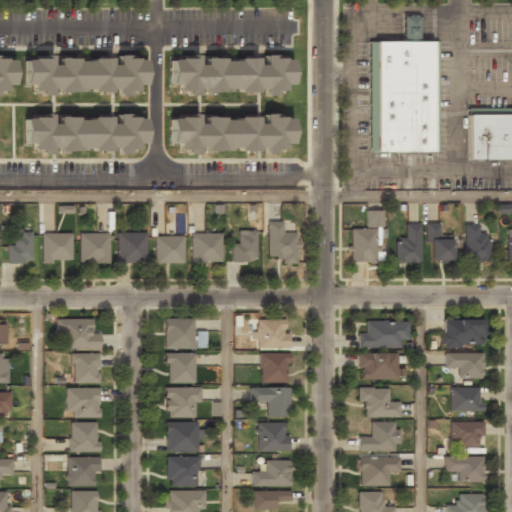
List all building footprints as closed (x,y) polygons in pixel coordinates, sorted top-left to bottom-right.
[(401,40),(417,41),(417,17),(402,16),(401,40)] [(367,41),(367,152),(436,152),(436,41),(367,41)] [(141,57),(115,57),(115,64),(108,64),(108,58),(52,58),(52,56),(21,56),(21,84),(31,84),(31,95),(48,94),(48,91),(114,90),(114,93),(133,93),(133,85),(142,84),(141,57)] [(167,57),(167,84),(176,84),(176,94),(194,94),(194,91),(260,91),(260,94),(278,94),(278,84),(288,84),(288,56),(261,56),(261,63),(254,64),(254,58),(197,58),(197,56),(167,57)] [(10,57),(0,57),(0,93),(2,93),(2,84),(11,84),(10,57)] [(511,114),(465,114),(465,159),(511,159),(511,114)] [(141,116),(112,115),(111,118),(51,117),(51,115),(22,115),(21,144),(31,144),(31,153),(49,154),(49,149),(114,150),(114,153),(132,153),(133,143),(141,143),(141,116)] [(167,115),(167,144),(176,144),(176,154),(195,154),(195,150),(260,149),(260,153),(279,153),(278,143),(288,143),(287,115),(257,115),(257,117),(197,117),(197,115),(167,115)] [(380,212),(364,211),(364,227),(379,227),(380,212)] [(265,222),(265,257),(278,257),(278,264),(295,264),(294,233),(281,233),(280,222),(265,222)] [(450,261),(450,237),(438,237),(438,223),(424,223),(424,261),(450,261)] [(418,262),(418,224),(403,224),(403,239),(393,239),(393,262),(418,262)] [(462,263),(487,263),(487,234),(476,234),(476,224),(462,224),(462,263)] [(349,263),(375,263),(375,229),(349,229),(349,263)] [(254,231),(237,231),(237,242),(229,242),(229,261),(254,261),(254,231)] [(5,243),(5,263),(29,263),(29,232),(13,232),(13,243),(5,243)] [(144,232),(115,232),(115,263),(144,263),(144,232)] [(69,233),(39,233),(40,262),(69,262),(69,233)] [(77,263),(107,263),(107,234),(77,234),(77,263)] [(189,263),(219,263),(219,234),(189,234),(189,263)] [(181,263),(181,237),(152,237),(152,263),(181,263)] [(162,349),(191,349),(191,318),(162,318),(162,349)] [(89,320),(54,320),(54,338),(62,338),(62,349),(97,349),(97,334),(89,334),(89,320)] [(254,348),(286,348),(286,320),(254,320),(254,348)] [(481,347),(481,320),(439,320),(439,347),(481,347)] [(355,349),(396,349),(396,340),(406,340),(406,322),(361,322),(361,333),(355,333),(355,349)] [(286,382),(286,353),(256,353),(256,382),(286,382)] [(97,354),(69,354),(69,383),(97,383),(97,354)] [(191,354),(163,354),(163,383),(191,383),(191,354)] [(394,354),(355,354),(355,380),(394,380),(394,354)] [(480,354),(441,354),(441,368),(454,368),(454,379),(480,379),(480,354)] [(97,388),(62,388),(62,417),(97,417),(97,388)] [(162,417),(191,417),(191,404),(196,404),(196,388),(162,388),(162,417)] [(287,388),(247,388),(247,403),(264,403),(264,416),(287,416),(287,388)] [(385,388),(355,388),(355,404),(363,404),(363,417),(396,417),(396,401),(385,401),(385,388)] [(446,388),(446,412),(478,412),(478,388),(446,388)] [(8,390),(0,390),(0,416),(8,416),(8,390)] [(96,422),(66,422),(66,452),(96,452),(96,422)] [(163,452),(194,452),(194,422),(163,422),(163,452)] [(254,450),(286,450),(286,422),(254,422),(254,450)] [(367,422),(367,437),(355,437),(355,452),(395,452),(395,422),(367,422)] [(448,422),(448,447),(479,447),(479,422),(448,422)] [(64,486),(96,486),(96,457),(64,457),(64,486)] [(163,458),(163,487),(195,487),(195,458),(163,458)] [(357,486),(385,486),(385,473),(396,473),(396,458),(357,458),(357,486)] [(480,458),(441,458),(441,473),(455,473),(455,482),(480,482),(480,458)] [(0,476),(9,476),(9,459),(0,459),(0,476)] [(287,486),(287,460),(262,460),(262,472),(249,472),(249,486),(287,486)] [(0,511),(8,511),(8,505),(4,505),(4,491),(0,491),(0,511)] [(67,511),(96,511),(96,491),(67,491),(67,511)] [(273,510),(273,501),(287,501),(287,491),(250,491),(250,510),(273,510)] [(195,511),(195,510),(201,510),(201,492),(164,492),(164,511),(195,511)] [(355,511),(390,511),(390,505),(380,505),(380,492),(355,492),(355,511)] [(454,494),(454,505),(443,505),(443,511),(481,511),(481,494),(454,494)]
